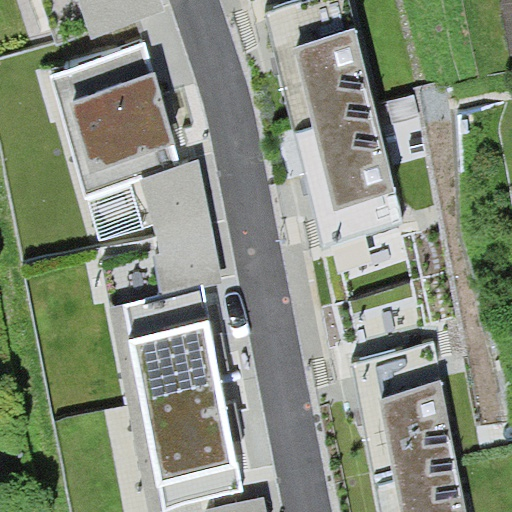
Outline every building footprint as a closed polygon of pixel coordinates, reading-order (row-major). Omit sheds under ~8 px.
[(160,0),(80,0),(93,40),(163,9),(160,0)] [(348,0),(308,0),(268,13),(295,129),(376,108),(348,0)] [(511,0),(501,0),(511,55),(511,54),(511,0)] [(144,43),(52,75),(87,200),(140,179),(181,164),(172,135),(144,43)] [(403,220),(376,108),(295,129),(324,245),(403,220)] [(199,160),(181,164),(140,179),(157,235),(213,222),(199,160)] [(213,222),(157,235),(161,251),(153,253),(161,295),(202,286),(222,281),(213,222)] [(207,321),(202,286),(161,295),(124,304),(131,337),(207,321)] [(128,338),(143,410),(222,394),(214,352),(207,321),(131,337),(128,338)] [(436,342),(353,363),(377,483),(456,463),(436,342)] [(222,394),(143,410),(158,484),(160,484),(238,468),(228,419),(222,394)] [(465,511),(456,463),(377,483),(382,511),(465,511)] [(243,491),(238,468),(160,484),(165,508),(243,491)] [(267,511),(264,498),(205,510),(204,511),(267,511)]
